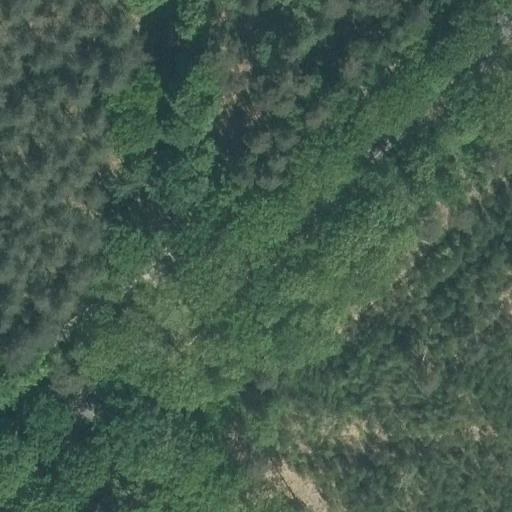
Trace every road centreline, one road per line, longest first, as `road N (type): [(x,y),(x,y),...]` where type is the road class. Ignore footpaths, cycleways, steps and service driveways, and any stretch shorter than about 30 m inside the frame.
road 1 (secondary): [(0,489),(511,19)]
road 2 (track): [(161,341),(157,217),(179,109),(166,64),(168,0)]
road 3 (track): [(101,397),(214,511)]
